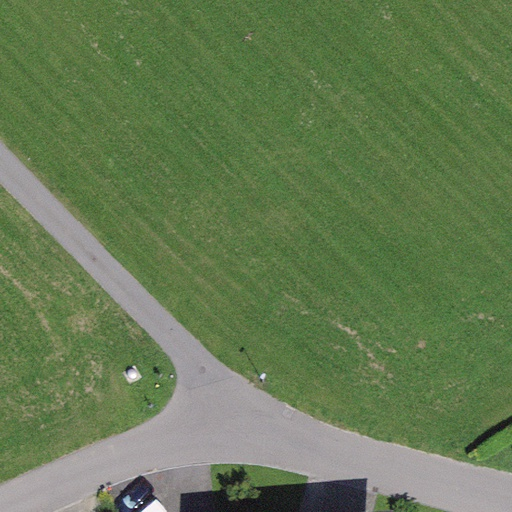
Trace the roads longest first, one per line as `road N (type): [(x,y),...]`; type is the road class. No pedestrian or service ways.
road 1 (residential): [(0,168),(184,351),(244,440)]
road 2 (residential): [(511,500),(244,440)]
road 3 (unclassified): [(244,440),(143,453),(0,509)]
